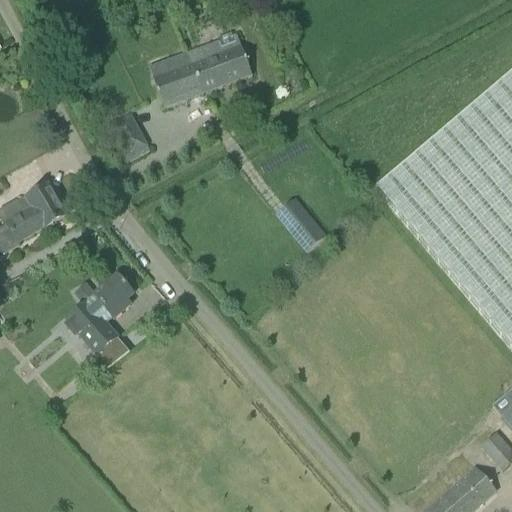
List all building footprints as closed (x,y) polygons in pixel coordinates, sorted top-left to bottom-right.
[(164,112),(252,79),(241,49),(237,38),(149,70),(164,112)] [(511,75),(377,191),(511,350),(511,75)] [(45,231),(66,219),(48,189),(27,201),(22,204),(15,204),(0,212),(0,222),(2,225),(4,227),(0,229),(0,253),(3,256),(18,247),(17,246),(44,230),(45,231)] [(308,255),(326,240),(295,203),(277,218),(308,255)] [(113,322),(130,308),(126,304),(133,298),(117,280),(96,298),(86,286),(73,297),(83,309),(68,321),(99,358),(118,343),(105,327),(112,321),(113,322)] [(511,407),(501,417),(511,430),(511,407)] [(502,475),(511,465),(511,454),(496,437),(480,450),(502,475)] [(475,471),(426,511),(476,511),(496,496),(475,471)]
